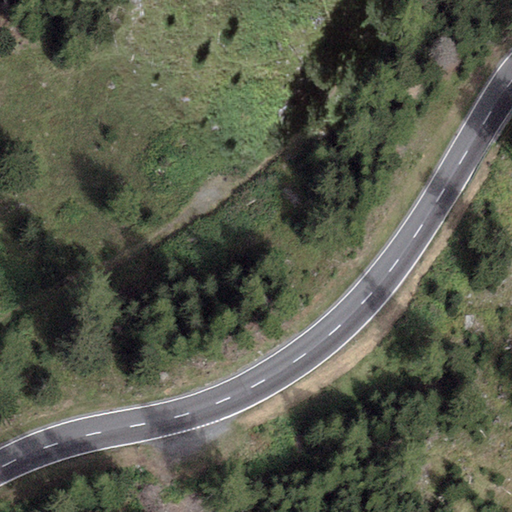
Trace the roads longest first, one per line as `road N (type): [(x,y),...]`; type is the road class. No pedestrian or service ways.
road 1 (primary): [(511,81),(371,294),(316,346),(223,399),(0,466)]
road 2 (track): [(228,188),(0,348)]
